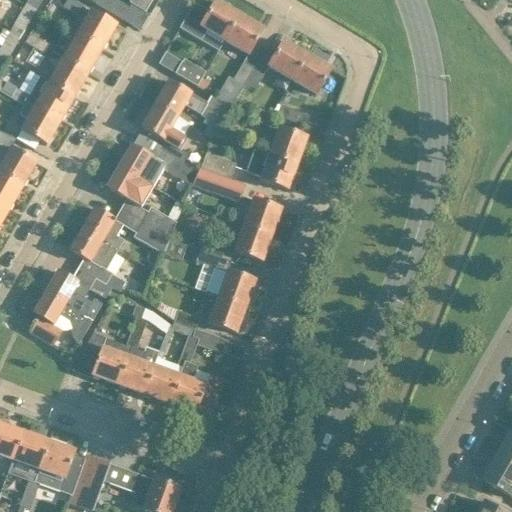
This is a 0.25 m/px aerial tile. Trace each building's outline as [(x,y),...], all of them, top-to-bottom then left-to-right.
[(28,0),(25,7),(35,13),(42,0),(28,0)] [(62,0),(58,7),(72,15),(78,5),(68,0),(62,0)] [(98,0),(95,5),(129,26),(136,14),(113,0),(98,0)] [(132,0),(130,5),(145,14),(153,0),(132,0)] [(200,28),(224,42),(238,17),(214,3),(200,28)] [(11,30),(21,36),(35,13),(25,7),(11,30)] [(90,13),(76,37),(101,51),(115,27),(90,13)] [(227,78),(214,100),(229,108),(240,89),(241,90),(252,71),(258,61),(264,51),(254,45),(262,32),(238,17),(224,42),(246,56),(232,81),(227,78)] [(0,49),(0,55),(7,60),(21,36),(11,30),(9,35),(3,31),(0,35),(0,47),(1,48),(0,49)] [(24,44),(37,53),(43,43),(29,35),(24,44)] [(76,37),(62,61),(88,75),(101,51),(76,37)] [(43,43),(37,53),(50,60),(55,50),(43,43)] [(267,68),(292,82),(306,57),(282,43),(267,68)] [(306,57),(292,82),(316,97),(330,72),(306,57)] [(62,61),(49,84),(74,99),(88,75),(62,61)] [(183,62),(175,76),(197,88),(202,79),(205,75),(183,62)] [(252,71),(241,90),(251,96),(262,76),(252,71)] [(16,90),(2,82),(0,80),(0,94),(10,100),(16,90)] [(168,83),(154,106),(177,120),(183,108),(218,128),(229,108),(214,100),(210,97),(205,105),(168,83)] [(74,105),(75,101),(73,100),(74,99),(49,84),(42,96),(32,90),(28,97),(27,98),(29,99),(26,103),(60,123),(67,111),(68,112),(71,110),(73,108),(74,105)] [(16,90),(10,100),(22,107),(19,113),(20,117),(27,121),(21,132),(46,147),(60,123),(26,103),(29,99),(27,98),(28,97),(16,90)] [(164,144),(160,151),(181,164),(186,155),(180,152),(186,141),(170,132),(177,120),(154,106),(140,130),(164,144)] [(282,108),(278,119),(309,130),(313,119),(283,108),(282,108)] [(268,128),(272,117),(270,116),(270,115),(254,110),(252,121),(268,128)] [(278,129),(268,155),(268,156),(296,166),(306,140),(278,129)] [(130,148),(118,169),(152,189),(162,171),(191,188),(193,182),(197,173),(181,164),(160,151),(154,162),(130,148)] [(268,156),(268,155),(253,149),(245,174),(260,179),(259,182),(287,192),(296,166),(268,156)] [(11,150),(0,168),(0,175),(22,188),(34,166),(35,167),(36,165),(35,165),(36,164),(11,150)] [(197,171),(230,182),(234,165),(204,154),(197,171)] [(118,169),(105,190),(140,210),(152,189),(118,169)] [(197,173),(193,182),(243,199),(247,188),(230,182),(197,171),(197,173)] [(0,175),(0,207),(8,212),(22,188),(0,175)] [(252,201),(242,227),(270,238),(280,211),(252,201)] [(146,213),(140,224),(168,240),(176,224),(149,208),(146,213)] [(93,210),(81,231),(116,252),(122,242),(115,237),(121,226),(93,210)] [(134,234),(132,238),(161,255),(168,240),(140,224),(134,234)] [(270,238),(242,227),(233,254),(261,264),(270,238)] [(83,261),(76,271),(94,281),(111,290),(118,292),(123,283),(110,276),(110,275),(104,272),(116,252),(81,231),(69,253),(83,261)] [(168,241),(162,256),(170,260),(176,244),(168,241)] [(220,260),(224,248),(203,241),(199,252),(220,260)] [(217,298),(217,299),(245,309),(254,283),(227,273),(231,264),(220,260),(199,252),(195,263),(214,270),(205,294),(217,298)] [(57,273),(44,294),(91,322),(98,309),(90,305),(91,303),(73,294),(77,285),(88,291),(94,281),(76,271),(70,281),(57,273)] [(80,344),(91,322),(44,294),(39,304),(36,302),(33,303),(30,309),(31,312),(33,314),(32,315),(39,319),(30,335),(52,348),(61,332),(52,327),(59,316),(69,322),(73,331),(70,333),(74,342),(80,344)] [(245,309),(217,299),(207,325),(235,336),(245,309)] [(177,311),(173,323),(195,331),(199,320),(177,311)] [(136,318),(130,334),(139,337),(145,321),(136,318)] [(186,337),(181,352),(192,356),(196,347),(197,341),(193,340),(196,331),(195,331),(173,323),(169,331),(186,337)] [(197,341),(196,347),(223,357),(228,343),(196,331),(193,340),(197,341)] [(130,334),(125,348),(130,350),(134,352),(135,350),(139,337),(130,334)] [(91,377),(117,387),(127,359),(121,357),(101,350),(105,341),(92,336),(81,357),(96,362),(91,377)] [(117,387),(143,396),(156,359),(158,354),(145,350),(143,353),(135,350),(134,352),(130,350),(127,359),(117,387)] [(182,369),(169,405),(195,415),(199,404),(214,409),(224,383),(212,378),(208,389),(192,383),(197,368),(189,365),(192,356),(181,352),(176,366),(182,369)] [(143,396),(169,405),(182,369),(176,366),(156,359),(143,396)] [(0,457),(12,462),(22,435),(9,430),(10,426),(8,424),(2,422),(0,422),(0,457)] [(12,462),(38,471),(48,444),(22,435),(12,462)] [(511,440),(509,439),(497,461),(511,469),(511,440)] [(59,494),(74,453),(61,449),(62,446),(50,441),(49,444),(48,444),(38,471),(35,480),(33,485),(37,486),(59,494)] [(171,511),(179,491),(153,482),(85,458),(68,506),(83,511),(92,511),(103,484),(134,495),(130,507),(144,511),(171,511)] [(511,469),(497,461),(488,475),(484,483),(511,499),(511,469)] [(33,496),(37,486),(33,485),(35,480),(29,478),(24,493),(33,496)] [(33,496),(24,493),(18,507),(28,511),(33,496)] [(481,511),(480,511),(502,511),(486,503),(482,511),(481,511)]
